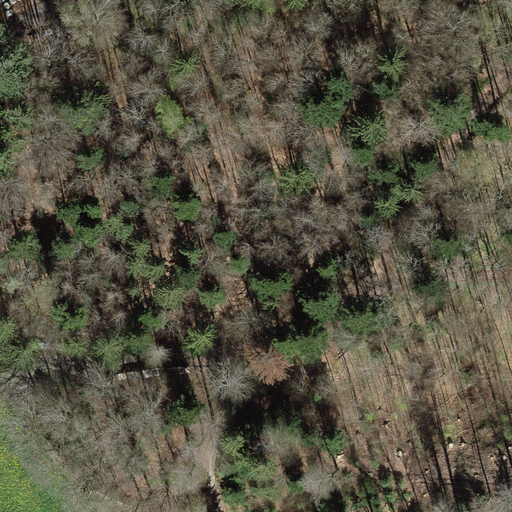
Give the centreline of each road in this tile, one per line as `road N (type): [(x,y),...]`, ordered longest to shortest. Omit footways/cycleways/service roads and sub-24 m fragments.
road 1 (track): [(217,511),(205,480),(210,437),(299,369),(379,272),(511,272)]
road 2 (track): [(0,189),(6,176),(162,97),(216,0)]
road 3 (track): [(137,511),(3,393),(31,338),(0,312)]
road 4 (track): [(379,272),(441,160),(511,72)]
road 5 (track): [(210,437),(124,473),(91,474)]
